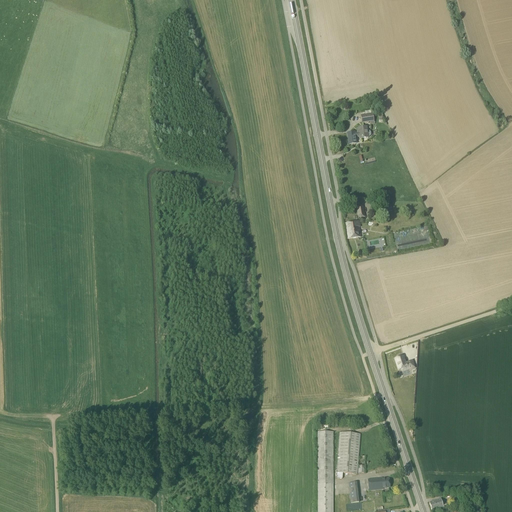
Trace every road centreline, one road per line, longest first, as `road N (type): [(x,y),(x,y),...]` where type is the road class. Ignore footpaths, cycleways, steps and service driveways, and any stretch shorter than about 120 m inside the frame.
road 1 (primary): [(371,355),(338,236),(292,0)]
road 2 (primary): [(424,511),(371,355)]
road 3 (unclassified): [(371,355),(511,307)]
